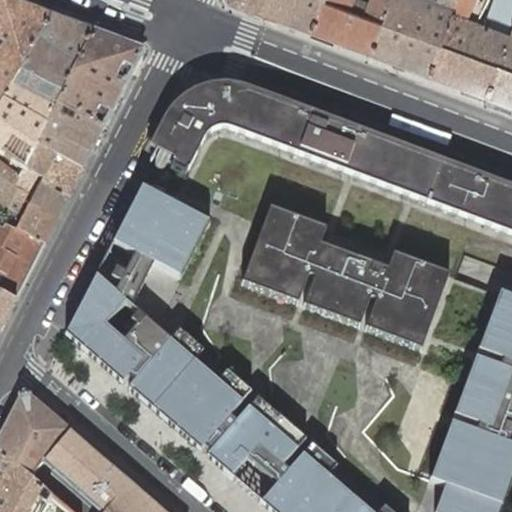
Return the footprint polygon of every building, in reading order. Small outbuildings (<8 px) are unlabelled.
[(0,0),(0,100),(3,102),(52,16),(10,0),(0,0)] [(228,0),(256,10),(260,0),(228,0)] [(260,0),(256,10),(311,31),(323,0),(260,0)] [(323,0),(311,31),(371,53),(390,0),(370,0),(365,14),(350,9),(353,0),(323,0)] [(390,0),(371,53),(429,75),(452,13),(454,7),(457,0),(390,0)] [(510,36),(495,30),(486,26),(484,26),(478,23),(487,0),(457,0),(454,7),(452,13),(429,75),(445,81),(486,97),(499,65),(510,36)] [(57,105),(95,32),(52,16),(3,102),(0,107),(0,152),(24,170),(37,146),(49,122),(57,105)] [(511,29),(510,36),(499,65),(486,97),(511,105),(511,29)] [(73,113),(103,130),(145,51),(95,32),(57,105),(73,113)] [(172,121),(158,152),(174,161),(174,165),(173,164),(172,170),(186,175),(206,137),(211,132),(215,131),(225,130),(511,237),(511,197),(237,95),(217,93),(208,95),(197,99),(186,106),(177,115),(172,121)] [(83,170),(103,130),(73,113),(65,130),(49,122),(37,146),(83,170)] [(67,200),(83,170),(37,146),(24,170),(43,180),(40,185),(67,200)] [(0,178),(15,189),(20,178),(0,163),(0,178)] [(57,222),(67,200),(40,185),(34,196),(15,189),(0,178),(0,190),(10,198),(29,207),(57,222)] [(17,230),(45,244),(57,222),(29,207),(10,198),(0,190),(0,203),(24,216),(24,218),(11,212),(4,225),(16,231),(17,230)] [(209,225),(141,190),(112,246),(137,259),(127,278),(117,273),(113,282),(123,287),(117,298),(95,278),(66,336),(123,386),(128,380),(134,385),(129,391),(201,452),(204,449),(210,454),(236,424),(233,421),(230,419),(251,394),(227,373),(217,384),(194,363),(203,353),(179,332),(170,343),(131,309),(153,267),(180,281),(209,225)] [(326,231),(270,211),(242,286),(298,307),(309,278),(312,279),(315,280),(304,309),(360,330),(371,301),(373,302),(377,303),(366,332),(422,352),(450,277),(393,256),(388,272),(383,270),(324,249),(320,247),(326,231)] [(0,293),(15,302),(45,244),(17,230),(16,231),(4,225),(2,229),(0,227),(0,293)] [(0,332),(15,302),(0,293),(0,332)] [(511,300),(499,296),(478,353),(503,362),(500,370),(475,360),(454,418),(479,427),(476,434),(451,425),(432,478),(430,482),(446,488),(436,511),(500,511),(511,480),(511,447),(509,447),(511,437),(511,300)] [(163,511),(29,397),(25,395),(21,398),(0,438),(0,453),(33,483),(46,468),(95,511),(163,511)] [(388,511),(384,508),(380,511),(366,511),(327,478),(337,467),(312,446),(288,473),(285,471),(283,468),(306,441),(257,399),(236,424),(210,454),(207,458),(231,479),(248,460),(277,486),(261,504),(270,511),(388,511)] [(41,511),(46,504),(49,498),(33,483),(0,453),(0,511),(41,511)] [(48,511),(54,502),(49,498),(46,504),(41,511),(48,511)]
